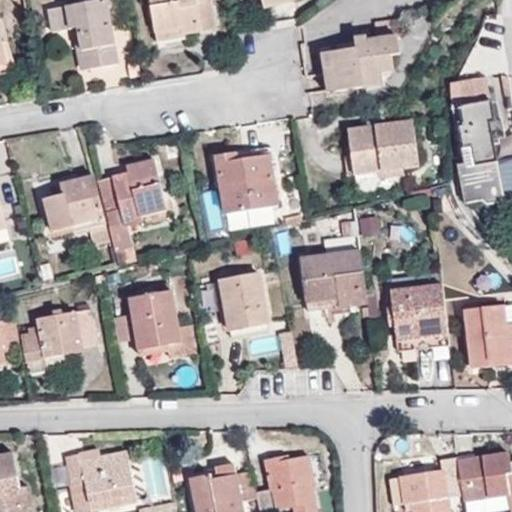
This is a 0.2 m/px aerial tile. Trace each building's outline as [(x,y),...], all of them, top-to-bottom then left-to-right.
[(118,62),(106,0),(95,0),(50,9),(54,31),(80,26),(88,68),(118,62)] [(150,0),(157,42),(186,38),(185,32),(215,27),(210,0),(150,0)] [(272,0),(264,2),(265,8),(296,0),(272,0)] [(394,70),(392,54),(401,53),(398,35),(404,19),(376,23),(378,38),(367,40),(368,45),(322,52),(328,91),(383,83),(382,72),(394,70)] [(7,42),(2,43),(6,64),(0,64),(0,73),(11,71),(14,65),(14,62),(7,42)] [(467,167),(459,169),(465,203),(482,200),(488,204),(500,202),(504,195),(511,193),(511,157),(498,160),(493,138),(505,136),(502,118),(495,119),(487,78),(451,83),(454,108),(460,107),(463,125),(459,125),(467,167)] [(413,120),(349,128),(352,154),(355,173),(356,173),(356,179),(379,176),(379,177),(404,174),(404,169),(419,167),(413,120)] [(216,156),(226,214),(279,205),(270,155),(238,160),(237,153),(216,156)] [(355,173),(352,154),(344,155),(347,174),(355,173)] [(167,210),(155,159),(127,165),(129,173),(98,181),(109,227),(125,223),(126,226),(128,226),(142,222),(141,216),(167,210)] [(105,217),(95,175),(61,183),(64,194),(44,199),(52,231),(105,217)] [(174,209),(167,210),(141,216),(142,222),(143,224),(175,216),(174,209)] [(128,226),(126,226),(125,223),(109,227),(115,253),(133,248),(128,226)] [(361,250),(301,257),(307,302),(339,298),(340,307),(368,303),(361,250)] [(259,273),(221,279),(231,330),(268,324),(259,273)] [(449,333),(443,284),(392,290),(398,339),(449,333)] [(173,291),(131,298),(133,314),(115,317),(120,342),(137,339),(139,349),(168,343),(170,351),(171,357),(196,352),(191,325),(179,327),(173,291)] [(308,311),(340,307),(339,298),(307,302),(308,311)] [(506,324),(504,305),(465,309),(472,369),(492,366),(491,360),(511,357),(511,332),(507,333),(506,324)] [(92,309),(39,319),(40,326),(29,328),(29,333),(21,334),(27,372),(67,365),(65,354),(83,351),(82,347),(98,344),(92,309)] [(21,348),(16,321),(0,323),(0,365),(7,364),(5,351),(21,348)] [(450,344),(449,333),(398,339),(399,351),(450,344)] [(140,357),(170,351),(168,343),(139,349),(140,357)] [(511,357),(491,360),(492,366),(511,364),(511,357)] [(138,502),(127,450),(81,460),(90,504),(91,511),(138,502)] [(462,481),(465,501),(509,494),(511,511),(511,461),(509,452),(475,457),(474,453),(458,455),(458,457),(459,459),(462,481)] [(18,489),(12,454),(0,455),(0,511),(28,511),(24,488),(18,489)] [(90,504),(81,460),(80,454),(66,457),(76,507),(90,504)] [(294,511),(317,511),(312,484),(315,483),(309,455),(290,459),(289,455),(266,460),(272,489),(257,492),(260,511),(278,511),(278,510),(294,507),(294,511)] [(458,457),(441,460),(442,470),(390,478),(394,505),(413,502),(414,511),(450,511),(446,484),(462,481),(459,459),(458,457)] [(245,511),(243,499),(257,496),(252,471),(237,474),(235,464),(216,468),(218,478),(211,479),(211,475),(191,479),(197,511),(245,511)]
